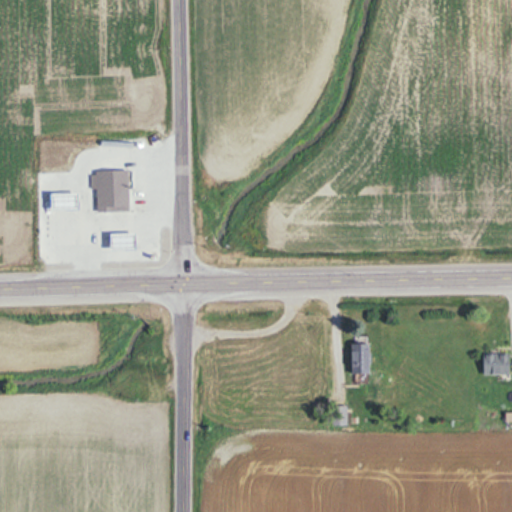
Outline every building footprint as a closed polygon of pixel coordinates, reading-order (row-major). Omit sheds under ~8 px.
[(96,204),(130,203),(130,188),(129,188),(128,168),(96,169),(96,173),(90,173),(91,186),(96,186),(96,204)] [(68,198),(67,182),(51,182),(51,198),(68,198)] [(134,249),(134,231),(109,231),(110,249),(134,249)] [(371,373),(371,343),(352,343),(352,373),(371,373)] [(509,353),(484,353),(484,374),(509,374),(509,353)]
